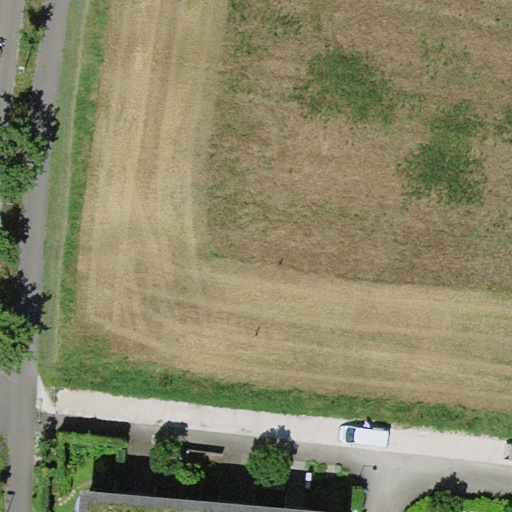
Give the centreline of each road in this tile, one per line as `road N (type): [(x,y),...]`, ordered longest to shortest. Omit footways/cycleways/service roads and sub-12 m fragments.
road 1 (residential): [(0,397),(378,445)]
road 2 (residential): [(378,445),(511,459)]
